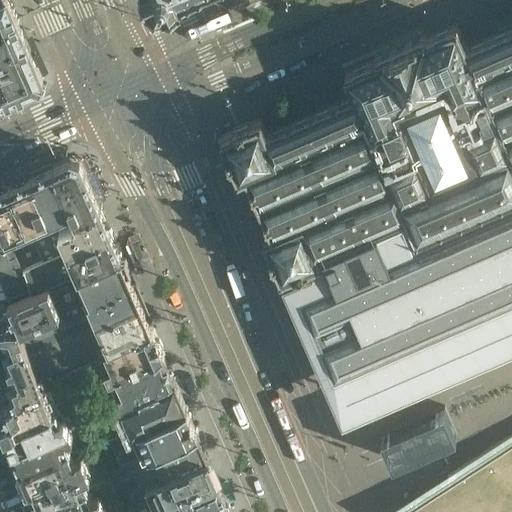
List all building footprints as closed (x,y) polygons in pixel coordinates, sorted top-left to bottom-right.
[(44,75),(11,0),(0,0),(0,99),(41,82),(44,75)] [(511,28),(467,48),(457,24),(426,38),(425,35),(375,56),(376,59),(345,72),(355,96),(268,133),(261,118),(249,124),(248,123),(233,129),(234,130),(221,136),(226,149),(225,149),(231,162),(232,164),(233,164),(238,176),(247,173),(271,231),(263,234),(268,247),(267,247),(273,263),(275,262),(280,275),(344,426),(511,354),(511,28)] [(111,229),(99,200),(106,197),(94,169),(87,173),(81,158),(71,155),(53,163),(71,206),(77,220),(35,238),(44,258),(50,256),(69,247),(111,229)] [(71,206),(53,163),(32,172),(50,215),(71,206)] [(50,215),(32,172),(10,182),(28,224),(50,215)] [(28,224),(10,182),(0,186),(0,217),(7,234),(28,224)] [(31,287),(7,234),(0,217),(0,279),(8,298),(31,287)] [(60,280),(122,254),(111,229),(69,247),(50,256),(60,280)] [(150,255),(142,237),(131,242),(139,260),(150,255)] [(164,352),(133,280),(122,254),(60,280),(8,303),(14,320),(16,319),(38,374),(51,368),(57,382),(63,395),(71,392),(117,372),(164,352)] [(38,374),(16,319),(14,320),(8,322),(9,335),(8,335),(13,346),(6,349),(13,368),(12,368),(16,378),(10,380),(17,399),(44,387),(57,382),(51,368),(38,374)] [(176,378),(164,352),(117,372),(123,387),(115,391),(120,402),(129,398),(176,378)] [(187,405),(181,391),(176,378),(129,398),(136,415),(130,417),(134,427),(138,426),(187,405)] [(54,410),(44,387),(17,399),(7,403),(11,412),(6,414),(9,421),(3,423),(7,432),(49,413),(54,410)] [(82,407),(78,399),(75,401),(71,392),(63,395),(74,422),(83,418),(78,409),(82,407)] [(198,430),(187,405),(138,426),(149,452),(198,430)] [(381,433),(393,460),(457,432),(445,405),(381,433)] [(13,449),(67,425),(62,416),(53,420),(49,413),(7,432),(13,449)] [(64,450),(60,439),(71,434),(67,425),(13,449),(12,450),(21,468),(64,450)] [(103,441),(99,430),(91,434),(95,445),(103,441)] [(208,454),(198,431),(149,452),(127,461),(131,470),(138,485),(208,454)] [(511,511),(511,434),(402,505),(390,511),(511,511)] [(29,487),(83,463),(79,455),(68,459),(64,450),(21,468),(29,487)] [(143,511),(171,500),(219,479),(208,454),(138,485),(128,489),(138,511),(143,511)] [(80,489),(76,479),(88,474),(83,463),(29,487),(38,507),(80,489)] [(211,511),(230,504),(219,479),(171,500),(175,510),(170,511),(211,511)] [(39,511),(83,511),(100,505),(96,494),(85,499),(80,489),(38,507),(39,511)]
